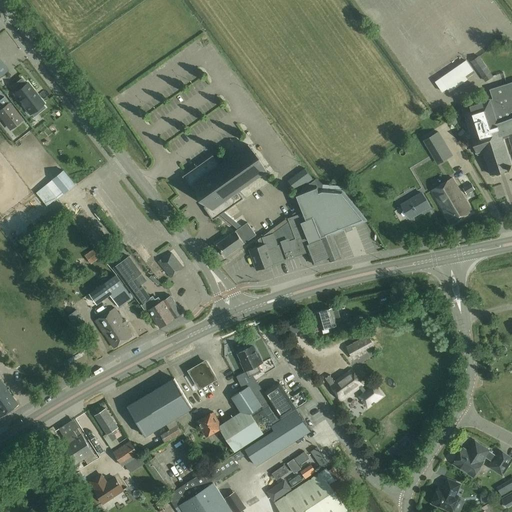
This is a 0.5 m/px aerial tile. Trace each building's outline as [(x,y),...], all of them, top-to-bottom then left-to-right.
[(471,61),(486,82),(494,76),(479,56),(471,61)] [(0,58),(0,75),(8,69),(0,58)] [(436,81),(443,91),(473,71),(466,61),(436,81)] [(22,78),(12,85),(17,91),(13,93),(30,114),(36,110),(38,113),(45,107),(42,104),(44,103),(28,82),(26,84),(22,78)] [(502,121),(511,117),(511,81),(490,89),(493,98),(490,99),(490,98),(481,101),(482,101),(471,105),(463,107),(473,135),(472,135),(477,152),(483,150),(491,174),(501,171),(511,167),(503,139),(501,135),(497,123),(502,121)] [(4,96),(0,99),(0,117),(10,130),(23,120),(9,102),(4,96)] [(511,117),(502,121),(497,123),(501,135),(511,131),(511,117)] [(511,131),(501,135),(503,139),(508,137),(511,148),(511,131)] [(438,132),(426,139),(439,163),(452,155),(438,132)] [(213,154),(183,176),(193,191),(198,188),(209,203),(204,206),(213,219),(221,214),(238,229),(236,231),(223,239),(217,244),(220,248),(217,249),(220,254),(223,252),(226,256),(244,243),(256,235),(251,229),(247,223),(242,226),(224,212),(244,198),(239,190),(267,170),(264,165),(261,160),(256,153),(256,154),(252,149),(249,144),(220,164),(213,154)] [(288,180),(296,191),(313,178),(305,167),(288,180)] [(46,185),(37,193),(47,206),(57,198),(58,199),(75,184),(64,170),(46,185)] [(451,223),(472,211),(452,178),(431,190),(451,223)] [(475,190),(472,184),(464,188),(467,194),(475,190)] [(261,245),(250,249),(257,269),(274,263),(308,250),(314,263),(330,257),(331,260),(340,256),(331,233),(346,227),(347,229),(352,227),(351,225),(366,220),(342,191),(322,189),(320,190),(318,186),(295,194),(303,214),(288,219),(290,222),(274,234),(271,230),(259,240),(261,245)] [(410,218),(430,207),(421,193),(402,204),(410,218)] [(73,209),(77,214),(83,210),(79,205),(73,209)] [(85,255),(91,264),(100,258),(100,257),(102,255),(97,247),(94,249),(85,255)] [(172,252),(159,262),(171,277),(184,267),(172,252)] [(130,256),(115,266),(119,274),(127,284),(136,298),(136,297),(147,313),(150,311),(161,327),(182,313),(170,295),(163,300),(162,301),(159,297),(156,299),(153,295),(149,298),(140,285),(147,280),(135,263),(130,256)] [(117,275),(90,293),(97,304),(111,295),(119,308),(133,299),(125,286),(117,275)] [(114,347),(132,335),(128,329),(129,329),(126,324),(127,322),(125,318),(123,320),(116,308),(96,321),(104,334),(105,334),(114,347)] [(330,332),(328,327),(337,325),(336,321),(341,319),(338,309),(333,311),(332,308),(317,312),(322,329),(324,334),(330,332)] [(85,322),(77,309),(68,315),(76,328),(85,322)] [(339,325),(340,332),(357,327),(355,320),(346,322),(346,323),(339,325)] [(286,324),(276,333),(297,355),(308,345),(286,324)] [(373,345),(369,337),(365,339),(366,340),(351,347),(356,357),(368,351),(367,350),(370,348),(370,347),(373,345)] [(262,372),(258,365),(262,363),(258,354),(257,354),(253,346),(239,353),(243,361),(242,362),(246,371),(247,370),(250,378),(262,372)] [(191,371),(201,387),(216,378),(206,362),(191,371)] [(331,375),(326,378),(330,384),(330,385),(341,400),(363,385),(352,369),(335,381),(331,375)] [(175,378),(128,406),(137,421),(146,435),(166,423),(170,429),(161,435),(166,443),(184,431),(176,417),(182,413),(192,408),(175,378)] [(0,416),(18,404),(0,379),(0,416)] [(256,409),(250,413),(257,423),(263,433),(268,430),(273,426),(273,425),(277,422),(282,419),(289,414),(296,410),(288,397),(279,384),(272,388),(265,393),(267,397),(270,400),(266,403),(262,406),(256,409)] [(373,385),(357,399),(366,410),(383,397),(373,385)] [(214,412),(198,421),(207,437),(220,428),(232,447),(235,451),(263,433),(257,423),(250,413),(256,409),(262,406),(249,386),(244,389),(232,397),(241,412),(221,425),(214,412)] [(106,409),(95,416),(108,434),(104,436),(111,448),(116,445),(113,441),(117,439),(116,438),(114,434),(118,432),(116,429),(118,427),(106,409)] [(247,449),(247,450),(257,465),(280,450),(286,446),(292,443),(310,431),(305,423),(303,420),(296,410),(289,414),(282,419),(277,422),(273,425),(273,426),(276,430),(247,449)] [(74,419),(59,429),(64,436),(70,446),(63,451),(73,467),(84,459),(88,465),(97,458),(94,453),(82,435),(78,428),(79,427),(74,419)] [(55,448),(63,443),(59,437),(52,442),(55,448)] [(130,440),(113,451),(122,464),(124,462),(131,472),(145,463),(141,457),(138,453),(130,440)] [(468,452),(463,449),(454,463),(460,467),(461,469),(464,471),(466,471),(474,476),(483,462),(481,461),(485,457),(488,456),(491,452),(475,441),(468,452)] [(511,462),(511,457),(501,451),(489,468),(503,477),(511,462)] [(148,452),(141,457),(145,463),(146,465),(147,464),(175,508),(179,505),(183,511),(233,511),(214,482),(213,483),(211,481),(223,473),(218,465),(217,463),(177,489),(156,457),(153,458),(148,452)] [(316,472),(312,464),(301,470),(299,467),(307,463),(301,453),(286,461),(293,473),(299,470),(304,479),(316,472)] [(232,456),(218,465),(223,473),(225,475),(239,466),(232,456)] [(284,464),(272,471),(276,478),(288,471),(284,464)] [(74,475),(80,483),(85,479),(80,471),(74,475)] [(344,511),(345,511),(322,471),(290,489),(284,480),(268,489),(275,500),(274,500),(281,511),(344,511)] [(98,490),(97,490),(95,491),(103,503),(124,490),(116,478),(109,482),(102,472),(91,479),(98,490)] [(293,487),(302,482),(298,474),(288,479),(293,487)] [(460,484),(448,479),(443,490),(439,488),(432,503),(452,511),(458,496),(456,495),(460,484)] [(511,479),(497,486),(501,495),(511,490),(511,479)]
